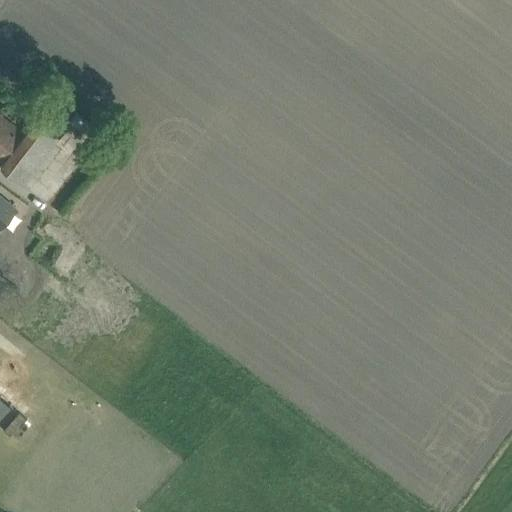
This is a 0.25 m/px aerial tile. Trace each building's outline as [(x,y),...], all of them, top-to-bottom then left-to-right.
[(25,134),(2,164),(27,183),(73,123),(71,121),(48,104),(25,134)] [(71,121),(73,123),(99,142),(108,130),(79,109),(71,121)] [(0,163),(2,164),(25,134),(0,114),(0,163)] [(0,195),(0,225),(1,227),(16,208),(0,195)] [(98,378),(158,336),(115,275),(55,317),(98,378)] [(0,419),(12,406),(0,396),(0,419)] [(27,419),(20,413),(4,430),(11,436),(27,419)]
